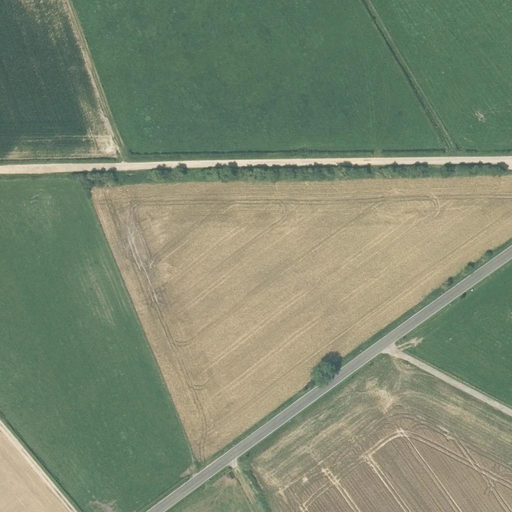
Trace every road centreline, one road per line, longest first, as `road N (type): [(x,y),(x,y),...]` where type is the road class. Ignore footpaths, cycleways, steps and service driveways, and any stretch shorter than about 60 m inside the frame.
road 1 (track): [(0,173),(511,162)]
road 2 (tertiary): [(156,511),(511,252)]
road 3 (track): [(363,0),(454,162)]
road 4 (track): [(511,413),(383,344)]
